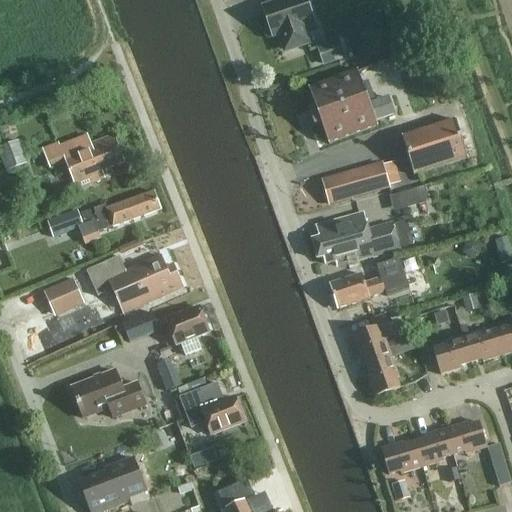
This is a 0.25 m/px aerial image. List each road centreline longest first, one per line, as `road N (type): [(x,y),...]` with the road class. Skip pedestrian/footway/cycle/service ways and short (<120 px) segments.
road 1 (residential): [(511,451),(498,407),(485,395),(393,416),(361,406),(215,0)]
road 2 (residential): [(77,511),(0,312)]
